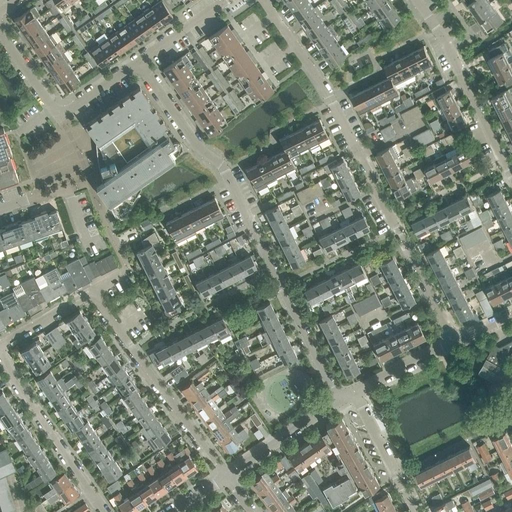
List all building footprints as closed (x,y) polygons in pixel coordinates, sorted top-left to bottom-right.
[(48,0),(46,2),(51,8),(54,5),(50,0),(48,0)] [(61,10),(71,3),(68,0),(54,0),(61,10)] [(117,8),(123,3),(121,0),(119,0),(114,4),(117,8)] [(161,0),(152,7),(160,17),(163,22),(172,16),(169,11),(161,0)] [(285,0),(291,10),(297,6),(305,0),(285,0)] [(291,10),(298,19),(303,15),(313,8),(307,0),(305,0),(297,6),(291,10)] [(349,7),(344,0),(340,3),(345,10),(349,7)] [(364,0),(371,9),(381,3),(384,0),(364,0)] [(371,9),(377,19),(387,12),(393,8),(387,0),(384,0),(381,3),(371,9)] [(469,5),(475,13),(485,6),(490,2),(488,0),(464,0),(463,1),(467,7),(469,5)] [(105,1),(98,6),(101,9),(107,5),(105,1)] [(496,11),(490,2),(485,6),(475,13),(480,22),(478,23),(486,34),(504,21),(500,17),(496,11)] [(59,12),(54,5),(51,8),(55,14),(59,12)] [(342,11),(338,5),(334,7),(339,14),(342,11)] [(14,20),(21,29),(33,20),(36,18),(40,15),(34,7),(34,6),(27,11),(14,20)] [(95,14),(101,9),(98,6),(92,10),(95,14)] [(298,19),(304,28),(310,25),(320,17),(320,18),(323,15),(316,6),(313,8),(303,15),(298,19)] [(109,7),(103,12),(105,15),(112,11),(109,7)] [(152,7),(143,13),(151,23),(154,28),(163,22),(160,17),(152,7)] [(400,17),(393,8),(387,12),(377,19),(384,28),(394,22),(400,17)] [(99,20),(105,15),(103,12),(97,16),(99,20)] [(349,15),(353,22),(357,19),(353,12),(349,15)] [(143,13),(134,19),(142,30),(145,34),(154,28),(151,23),(143,13)] [(87,14),(81,18),(83,22),(90,17),(87,14)] [(59,20),(63,26),(67,23),(62,17),(59,20)] [(304,28),(311,38),(316,34),(326,27),(320,18),(320,17),(310,25),(304,28)] [(343,19),(347,26),(351,23),(346,17),(343,19)] [(21,29),(27,38),(39,29),(42,27),(36,18),(33,20),(21,29)] [(77,26),(83,22),(81,18),(74,23),(77,26)] [(134,19),(126,25),(133,36),(137,41),(145,34),(142,30),(134,19)] [(362,25),(357,19),(353,22),(358,28),(362,25)] [(91,20),(85,24),(88,28),(94,24),(91,20)] [(71,29),(67,23),(63,26),(67,32),(71,29)] [(355,30),(351,23),(347,26),(351,33),(355,30)] [(81,32),(88,28),(85,24),(79,29),(81,32)] [(311,38),(318,47),(323,43),(333,36),(336,34),(330,24),(326,27),(316,34),(311,38)] [(126,25),(117,31),(124,42),(128,47),(137,41),(133,36),(126,25)] [(211,40),(217,48),(235,36),(238,34),(235,30),(232,32),(227,25),(214,34),(209,37),(211,40)] [(27,38),(33,47),(46,38),(49,36),(42,27),(39,29),(27,38)] [(117,31),(108,38),(115,48),(119,53),(128,47),(124,42),(117,31)] [(369,33),(363,38),(366,41),(372,37),(369,33)] [(71,37),(76,43),(79,41),(75,34),(71,37)] [(241,38),(238,34),(235,36),(217,48),(223,56),(225,59),(229,56),(243,47),(238,40),(241,38)] [(33,47),(39,56),(52,47),(55,45),(55,44),(57,43),(51,35),(49,36),(46,38),(33,47)] [(318,47),(324,56),(329,53),(340,45),(333,36),(323,43),(318,47)] [(108,38),(99,44),(107,55),(110,59),(119,53),(115,48),(108,38)] [(359,46),(366,41),(363,38),(356,42),(359,46)] [(489,59),(495,71),(510,63),(504,52),(509,49),(506,43),(489,51),(493,58),(489,59)] [(101,66),(110,59),(107,55),(99,44),(90,50),(97,61),(101,66)] [(39,56),(46,64),(58,56),(61,54),(55,45),(52,47),(39,56)] [(346,55),(340,45),(329,53),(324,56),(331,66),(336,62),(346,55)] [(425,46),(415,51),(423,68),(433,63),(425,46)] [(247,53),(243,47),(229,56),(225,59),(227,62),(232,70),(250,57),(253,55),(250,51),(247,53)] [(415,51),(405,56),(414,73),(423,68),(415,51)] [(46,64),(52,73),(64,65),(67,62),(69,61),(64,52),(61,54),(58,56),(46,64)] [(83,55),(88,61),(92,58),(87,52),(83,55)] [(256,60),(253,55),(250,57),(232,70),(238,77),(240,81),(244,78),(258,68),(253,61),(256,60)] [(405,56),(395,61),(404,78),(405,80),(415,75),(413,73),(414,73),(405,56)] [(165,79),(168,83),(171,81),(189,68),(181,57),(163,70),(168,77),(165,79)] [(96,65),(92,58),(88,61),(92,67),(96,65)] [(395,82),(397,84),(405,80),(404,78),(395,61),(386,66),(385,66),(391,77),(391,76),(394,82),(395,82)] [(511,61),(510,63),(495,71),(501,82),(504,81),(507,87),(511,84),(511,61)] [(52,73),(58,82),(64,78),(70,74),(74,71),(67,62),(64,65),(52,73)] [(174,85),(179,92),(196,79),(189,68),(171,81),(168,83),(171,87),(174,85)] [(263,75),(258,68),(244,78),(240,81),(242,84),(247,91),(265,79),(268,77),(265,73),(263,75)] [(79,79),(74,71),(70,74),(64,78),(58,82),(65,91),(76,83),(80,80),(79,79)] [(391,77),(381,81),(390,98),(400,93),(395,82),(394,82),(391,76),(391,77)] [(271,81),(268,77),(265,79),(247,91),(253,100),(255,103),(259,100),(273,90),(268,83),(271,81)] [(184,105),(187,103),(186,102),(204,90),(196,79),(179,92),(183,98),(181,100),(184,105)] [(381,81),(372,86),(380,103),(390,98),(381,81)] [(175,160),(173,157),(180,153),(181,151),(182,149),(182,147),(181,145),(180,143),(177,142),(175,142),(173,143),(166,133),(170,130),(140,86),(130,93),(127,95),(120,100),(117,102),(109,108),(106,110),(99,115),(95,117),(89,122),(85,124),(85,125),(95,140),(96,146),(96,152),(97,159),(98,164),(100,172),(101,176),(102,179),(102,182),(96,187),(109,206),(111,204),(114,211),(117,215),(117,216),(118,216),(119,217),(120,217),(121,217),(122,217),(123,217),(123,216),(124,216),(124,215),(139,192),(140,190),(141,188),(141,185),(141,183),(143,182),(175,160)] [(372,86),(362,91),(371,108),(372,111),(382,106),(380,103),(372,86)] [(434,98),(439,109),(444,107),(456,101),(451,90),(447,91),(445,86),(432,93),(435,98),(434,98)] [(187,103),(194,113),(212,101),(204,90),(186,102),(187,103)] [(361,113),(371,108),(362,91),(352,96),(361,113)] [(492,97),(498,109),(511,102),(505,91),(492,97)] [(390,98),(392,102),(402,97),(400,93),(390,98)] [(380,103),(382,106),(392,102),(390,98),(380,103)] [(196,122),(199,126),(201,124),(219,111),(212,101),(194,113),(199,120),(196,122)] [(444,107),(449,118),(462,111),(456,101),(444,107)] [(498,109),(503,119),(511,115),(511,104),(511,102),(498,109)] [(407,124),(424,116),(418,105),(401,114),(407,124)] [(371,108),(361,113),(362,116),(372,111),(371,108)] [(209,135),(227,123),(219,111),(201,124),(199,126),(201,130),(204,128),(209,135)] [(468,123),(462,111),(449,118),(455,129),(468,123)] [(511,115),(503,119),(509,131),(511,128),(511,115)] [(384,125),(390,122),(388,118),(387,118),(387,116),(379,120),(381,124),(384,125)] [(319,120),(309,125),(318,141),(319,145),(331,139),(329,136),(328,136),(319,120)] [(441,127),(439,123),(432,126),(434,131),(441,127)] [(387,141),(397,135),(391,124),(381,130),(387,141)] [(308,146),(310,150),(319,145),(318,141),(309,125),(300,129),(308,146)] [(0,186),(3,185),(18,180),(10,155),(12,154),(3,128),(0,129),(0,186)] [(419,148),(435,139),(430,128),(413,137),(419,148)] [(298,151),(308,146),(300,129),(290,134),(298,151)] [(289,156),(298,151),(290,134),(280,139),(285,150),(286,150),(289,156)] [(377,154),(383,165),(395,159),(398,157),(393,146),(389,147),(377,154)] [(470,146),(459,152),(465,164),(476,159),(470,146)] [(295,167),(289,156),(286,150),(285,150),(276,155),(284,172),(294,167),(295,167)] [(459,152),(448,157),(454,170),(465,164),(459,152)] [(448,157),(445,153),(434,159),(436,163),(443,176),(454,170),(448,157)] [(275,176),(284,172),(276,155),(266,160),(275,176)] [(383,165),(388,176),(401,170),(395,159),(383,165)] [(266,160),(257,164),(265,181),(266,184),(276,179),(275,177),(275,176),(266,160)] [(343,160),(330,166),(329,163),(323,166),(326,172),(333,172),(336,177),(349,171),(343,160)] [(432,181),(443,176),(436,163),(425,169),(432,181)] [(247,170),(255,186),(257,191),(267,186),(266,184),(265,181),(257,164),(247,170)] [(414,172),(416,176),(423,172),(421,167),(414,172)] [(388,176),(394,187),(406,181),(406,180),(401,170),(388,176)] [(336,177),(341,188),(354,182),(349,171),(336,177)] [(302,176),(306,184),(311,181),(307,174),(302,176)] [(412,192),(414,190),(408,179),(406,180),(406,181),(394,187),(400,198),(412,192)] [(111,204),(109,206),(115,216),(117,218),(119,219),(121,219),(123,219),(124,218),(126,217),(141,193),(142,190),(143,187),(143,185),(143,182),(141,183),(141,185),(141,188),(140,190),(139,192),(124,215),(124,216),(123,216),(123,217),(122,217),(121,217),(120,217),(119,217),(118,216),(117,216),(117,215),(114,211),(111,204)] [(318,182),(313,184),(319,196),(324,193),(318,182)] [(360,193),(354,182),(341,188),(347,200),(360,193)] [(313,184),(308,187),(313,199),(319,196),(313,184)] [(308,187),(301,190),(307,202),(313,199),(308,187)] [(488,195),(493,206),(506,200),(501,189),(488,195)] [(290,190),(283,193),(286,198),(293,194),(290,190)] [(302,204),(307,202),(301,190),(296,193),(302,204)] [(468,195),(457,201),(463,214),(474,208),(468,195)] [(215,198),(205,203),(213,220),(223,215),(215,198)] [(338,199),(330,203),(333,207),(341,203),(340,203),(338,199)] [(402,200),(395,203),(399,210),(405,206),(402,200)] [(493,206),(499,217),(511,211),(506,200),(493,206)] [(457,201),(446,206),(452,219),(463,214),(457,201)] [(205,203),(195,208),(204,225),(213,220),(205,203)] [(291,208),(293,212),(301,209),(298,204),(291,208)] [(265,211),(271,223),(283,217),(277,205),(265,211)] [(446,206),(435,212),(441,225),(452,219),(446,206)] [(195,208),(185,213),(194,230),(204,225),(195,208)] [(345,218),(349,216),(345,208),(341,210),(345,218)] [(47,211),(40,213),(48,235),(54,233),(63,230),(56,210),(50,212),(47,213),(47,211)] [(499,217),(505,228),(511,224),(511,211),(499,217)] [(435,212),(423,218),(430,230),(441,225),(435,212)] [(32,218),(26,221),(33,240),(42,237),(48,235),(40,213),(34,215),(35,218),(32,218)] [(185,213),(176,218),(185,235),(186,238),(195,233),(194,230),(185,213)] [(363,216),(352,221),(358,234),(369,228),(363,216)] [(271,223),(277,234),(289,228),(283,217),(271,223)] [(166,223),(175,240),(176,243),(186,238),(185,235),(176,218),(166,223)] [(419,236),(430,230),(423,218),(412,223),(419,236)] [(142,223),(141,223),(145,229),(152,226),(148,219),(142,223)] [(17,221),(11,223),(12,226),(18,245),(25,243),(28,242),(33,240),(26,221),(21,222),(21,223),(18,223),(17,221)] [(352,221),(341,227),(347,239),(358,234),(352,221)] [(466,231),(471,229),(467,221),(462,224),(466,231)] [(2,229),(0,229),(0,239),(4,250),(9,248),(12,247),(18,245),(12,226),(11,223),(5,225),(6,228),(3,229),(2,229)] [(301,230),(304,234),(311,230),(309,225),(301,230)] [(341,227),(330,232),(336,245),(347,239),(341,227)] [(482,227),(477,229),(482,241),(488,238),(482,227)] [(277,234),(282,245),(294,239),(289,228),(277,234)] [(450,229),(445,232),(449,240),(454,237),(450,229)] [(477,229),(471,232),(477,244),(482,241),(477,229)] [(137,251),(143,263),(158,255),(152,243),(159,240),(156,235),(154,232),(141,241),(144,247),(137,251)] [(325,251),(336,245),(330,232),(318,238),(325,251)] [(444,242),(449,240),(445,232),(441,234),(444,242)] [(471,232),(466,235),(471,246),(477,244),(471,232)] [(466,249),(471,246),(466,235),(460,238),(466,249)] [(282,245),(287,256),(300,250),(294,239),(282,245)] [(422,243),(426,251),(430,249),(427,241),(422,243)] [(428,253),(434,264),(446,258),(440,247),(428,253)] [(312,252),(315,256),(322,252),(320,248),(312,252)] [(465,254),(463,249),(455,253),(457,258),(465,254)] [(305,260),(300,250),(287,256),(293,267),(305,260)] [(172,253),(175,261),(180,258),(176,251),(172,253)] [(112,254),(106,257),(111,268),(117,265),(112,254)] [(143,263),(149,274),(164,266),(158,255),(143,263)] [(257,268),(250,255),(239,261),(246,273),(257,268)] [(106,257),(100,260),(106,270),(111,268),(106,257)] [(380,263),(385,274),(398,268),(393,257),(380,263)] [(71,275),(63,279),(69,290),(70,292),(80,287),(82,286),(82,285),(85,284),(91,281),(89,277),(94,275),(88,264),(83,266),(79,258),(66,265),(71,275)] [(183,266),(180,258),(175,261),(179,269),(183,266)] [(434,264),(439,275),(451,269),(446,258),(434,264)] [(100,273),(106,270),(100,260),(95,262),(100,272),(99,272),(100,273)] [(95,261),(88,264),(94,275),(99,272),(100,272),(95,262),(95,261)] [(239,261),(228,266),(235,279),(246,273),(239,261)] [(360,263),(348,269),(354,281),(366,275),(360,263)] [(149,274),(155,286),(170,278),(164,266),(149,274)] [(228,266),(217,272),(224,284),(235,279),(228,266)] [(464,271),(466,275),(474,271),(472,267),(464,271)] [(44,274),(36,278),(47,299),(46,299),(47,301),(57,296),(59,295),(60,295),(63,293),(69,290),(63,279),(61,274),(60,275),(57,268),(44,274)] [(385,274),(391,285),(404,279),(398,268),(385,274)] [(343,286),(347,295),(351,302),(355,300),(352,293),(353,292),(348,284),(354,281),(348,269),(337,274),(343,286)] [(439,275),(445,286),(457,280),(451,269),(439,275)] [(476,275),(474,271),(466,275),(469,279),(476,275)] [(217,272),(206,277),(213,290),(224,284),(217,272)] [(0,275),(0,282),(3,288),(10,284),(5,273),(0,275)] [(337,274),(326,280),(332,292),(343,286),(337,274)] [(13,288),(15,291),(18,298),(25,310),(35,305),(37,304),(41,302),(46,299),(47,299),(36,278),(35,276),(21,284),(13,288)] [(202,296),(213,290),(206,277),(195,283),(202,296)] [(511,283),(509,277),(498,283),(505,298),(511,294),(511,283)] [(155,286),(160,297),(176,290),(170,278),(155,286)] [(494,303),(505,298),(498,283),(495,278),(490,281),(493,286),(487,289),(494,303)] [(391,285),(397,297),(410,290),(404,279),(391,285)] [(326,280),(315,285),(321,298),(332,292),(326,280)] [(445,286),(450,297),(463,291),(457,280),(445,286)] [(373,291),(370,283),(364,286),(366,290),(368,289),(369,293),(373,291)] [(310,303),(321,298),(315,285),(304,290),(310,303)] [(485,293),(483,289),(476,293),(478,297),(485,293)] [(181,301),(176,290),(160,297),(166,309),(164,309),(167,316),(171,314),(172,316),(178,313),(177,311),(181,309),(178,303),(181,301)] [(415,301),(410,290),(397,297),(402,308),(415,301)] [(7,308),(0,311),(0,315),(5,325),(14,320),(16,319),(17,319),(20,317),(26,314),(25,310),(18,298),(15,291),(2,298),(7,308)] [(450,297),(456,308),(468,302),(463,291),(450,297)] [(375,293),(369,296),(375,308),(381,305),(375,293)] [(369,296),(364,299),(369,311),(375,308),(369,296)] [(364,299),(358,302),(364,313),(369,311),(364,299)] [(256,308),(262,319),(275,312),(269,301),(256,308)] [(325,314),(329,313),(325,305),(323,302),(320,303),(325,314)] [(359,316),(364,313),(358,302),(353,304),(359,316)] [(474,313),(468,302),(456,308),(462,319),(474,313)] [(66,321),(73,331),(88,321),(80,311),(80,310),(66,321)] [(280,323),(275,312),(262,319),(267,330),(280,323)] [(346,317),(349,321),(356,317),(354,313),(346,317)] [(320,322),(325,333),(338,327),(332,316),(320,322)] [(213,321),(211,322),(218,335),(217,335),(219,340),(231,334),(228,329),(222,317),(213,321)] [(237,317),(229,321),(231,325),(239,321),(237,317)] [(95,331),(88,321),(73,331),(78,337),(72,341),(77,348),(82,344),(81,342),(95,331)] [(207,340),(217,335),(218,335),(211,322),(201,328),(207,340)] [(286,334),(280,323),(267,330),(273,341),(286,334)] [(417,323),(406,329),(413,344),(425,338),(417,323)] [(56,327),(51,331),(58,341),(63,337),(56,327)] [(325,333),(331,344),(343,338),(338,327),(325,333)] [(201,328),(189,334),(196,346),(207,340),(201,328)] [(406,329),(395,334),(402,349),(413,344),(406,329)] [(45,335),(52,345),(58,341),(51,331),(45,335)] [(189,334),(179,339),(185,351),(196,346),(189,334)] [(291,345),(286,334),(273,341),(278,352),(291,345)] [(395,334),(384,339),(392,354),(402,349),(395,334)] [(88,345),(95,355),(107,346),(100,336),(100,335),(88,344),(88,345)] [(357,339),(359,343),(367,340),(365,335),(357,339)] [(67,342),(63,337),(58,341),(61,346),(67,342)] [(331,344),(336,355),(349,349),(343,338),(331,344)] [(22,351),(29,362),(44,352),(38,344),(41,342),(39,339),(36,341),(21,351),(22,351)] [(179,339),(167,345),(174,357),(185,351),(179,339)] [(380,360),(392,354),(384,339),(373,345),(380,360)] [(21,350),(21,351),(36,341),(36,340),(21,350)] [(486,358),(479,372),(506,387),(510,380),(511,377),(511,372),(508,370),(510,366),(506,364),(510,358),(511,359),(511,341),(499,348),(497,347),(494,346),(494,345),(497,341),(496,340),(486,358)] [(56,350),(61,346),(58,341),(52,345),(56,350)] [(223,352),(227,349),(222,343),(218,345),(223,352)] [(167,345),(149,354),(156,366),(174,357),(167,345)] [(297,357),(291,345),(278,352),(284,364),(297,357)] [(95,355),(102,365),(115,356),(107,346),(95,355)] [(236,352),(231,354),(234,360),(241,356),(237,349),(235,350),(236,352)] [(336,355),(341,366),(354,360),(349,349),(336,355)] [(29,362),(22,351),(21,351),(21,350),(36,373),(37,373),(36,373),(36,372),(29,362)] [(51,362),(44,352),(29,362),(36,372),(36,373),(51,363),(51,362)] [(204,352),(200,355),(205,362),(209,359),(204,352)] [(202,364),(205,362),(200,355),(197,358),(202,364)] [(102,365),(110,375),(122,366),(115,356),(102,365)] [(64,367),(69,364),(65,359),(61,362),(64,367)] [(73,362),(76,368),(81,364),(78,359),(73,362)] [(359,371),(354,360),(341,366),(347,377),(359,371)] [(260,366),(258,361),(251,365),(253,369),(260,366)] [(36,373),(37,373),(51,363),(36,373)] [(85,370),(81,364),(76,368),(80,374),(85,370)] [(169,373),(173,378),(185,369),(181,364),(169,373)] [(110,375),(117,385),(129,376),(122,366),(110,375)] [(36,378),(36,379),(50,370),(50,369),(36,378)] [(50,370),(51,370),(58,381),(64,391),(71,401),(78,411),(85,421),(50,369),(50,370)] [(189,374),(185,369),(173,378),(177,383),(189,374)] [(199,381),(210,372),(207,369),(196,377),(199,381)] [(37,380),(44,390),(58,381),(51,370),(50,370),(36,379),(37,380)] [(506,387),(479,372),(483,375),(506,388),(506,387)] [(72,378),(76,384),(80,381),(76,375),(72,378)] [(136,384),(129,376),(117,385),(123,393),(124,394),(134,387),(136,385),(136,384)] [(44,390),(37,380),(36,379),(36,378),(36,379),(71,431),(71,430),(64,420),(58,410),(51,400),(44,390)] [(87,382),(91,388),(96,385),(92,379),(87,382)] [(44,390),(51,400),(64,391),(58,381),(44,390)] [(181,388),(189,399),(193,395),(196,393),(204,387),(200,382),(195,386),(192,381),(189,383),(186,385),(181,388)] [(99,390),(96,385),(91,388),(94,393),(99,390)] [(121,396),(129,406),(142,397),(134,387),(124,394),(121,396)] [(189,399),(196,409),(201,406),(204,403),(207,401),(206,401),(211,397),(211,398),(221,390),(220,388),(216,391),(215,390),(210,394),(204,387),(196,393),(193,395),(189,399)] [(223,388),(221,390),(211,398),(214,401),(226,392),(223,388)] [(2,391),(11,405),(20,418),(29,431),(38,444),(47,457),(56,470),(56,471),(56,470),(2,390),(2,391)] [(0,392),(0,412),(11,405),(2,391),(0,392)] [(51,400),(58,410),(71,401),(64,391),(51,400)] [(86,398),(90,404),(95,400),(91,394),(86,398)] [(504,395),(498,398),(502,404),(507,402),(504,395)] [(129,406),(136,416),(149,407),(142,397),(129,406)] [(58,410),(64,420),(78,411),(71,401),(58,410)] [(196,409),(204,419),(208,416),(211,414),(214,412),(219,408),(215,402),(210,406),(207,401),(204,403),(201,406),(196,409)] [(0,412),(0,413),(8,426),(20,418),(11,405),(0,412)] [(112,411),(108,406),(103,409),(107,414),(112,411)] [(136,416),(144,426),(156,417),(149,407),(136,416)] [(204,419),(211,429),(216,426),(219,424),(222,421),(218,416),(222,413),(219,408),(214,412),(211,414),(208,416),(204,419)] [(73,429),(74,429),(85,421),(78,411),(64,420),(71,430),(73,429)] [(0,414),(11,431),(11,430),(8,426),(0,413),(0,414)] [(257,427),(262,423),(255,413),(249,416),(257,427)] [(100,418),(104,424),(109,421),(105,414),(100,418)] [(364,492),(379,483),(341,416),(333,421),(326,425),(329,430),(336,443),(364,492)] [(164,427),(156,417),(144,426),(140,429),(147,438),(147,439),(151,436),(164,427)] [(8,426),(11,430),(11,431),(8,433),(14,441),(17,439),(29,431),(20,418),(8,426)] [(87,420),(94,430),(101,440),(108,450),(115,460),(121,470),(122,471),(123,471),(122,470),(88,419),(87,420)] [(116,423),(119,428),(124,425),(121,419),(116,423)] [(85,421),(74,429),(81,439),(94,430),(87,420),(85,421)] [(211,429),(218,439),(223,436),(226,434),(229,432),(234,428),(230,422),(225,426),(222,421),(219,424),(216,426),(211,429)] [(128,430),(124,425),(119,428),(123,433),(128,430)] [(171,437),(164,427),(151,436),(147,439),(147,438),(145,440),(153,450),(159,446),(171,437)] [(237,432),(234,428),(229,432),(226,434),(223,436),(218,439),(227,451),(229,450),(231,448),(235,445),(238,443),(237,443),(249,435),(244,428),(237,432)] [(494,433),(497,438),(506,433),(504,428),(494,433)] [(88,449),(81,439),(74,429),(73,429),(108,480),(109,480),(108,480),(108,479),(101,469),(95,459),(88,449)] [(81,439),(88,449),(101,440),(94,430),(81,439)] [(295,464),(298,469),(305,465),(330,447),(333,445),(336,443),(329,430),(326,432),(321,435),(320,432),(307,442),(299,447),(288,455),(295,464)] [(17,439),(26,452),(38,444),(29,431),(17,439),(14,441),(17,439)] [(494,439),(499,450),(511,443),(506,433),(497,438),(494,439)] [(114,438),(119,445),(120,444),(124,441),(119,435),(114,438)] [(26,452),(17,439),(41,474),(35,465),(26,452)] [(88,449),(95,459),(108,450),(101,440),(88,449)] [(130,443),(134,449),(139,445),(135,440),(130,443)] [(499,450),(505,460),(511,456),(511,444),(511,443),(499,450)] [(26,452),(35,465),(47,457),(38,444),(26,452)] [(478,447),(483,458),(490,454),(485,444),(478,447)] [(142,450),(139,445),(134,449),(137,453),(142,450)] [(416,473),(427,467),(438,462),(449,457),(459,451),(470,446),(471,446),(470,445),(416,473)] [(470,446),(459,451),(466,464),(477,459),(470,446)] [(189,457),(187,455),(191,452),(187,447),(184,449),(174,455),(174,456),(176,459),(175,459),(178,463),(179,463),(187,475),(197,469),(189,456),(189,457)] [(0,476),(4,475),(15,470),(6,449),(0,451),(0,476)] [(95,459),(101,469),(115,460),(108,450),(95,459)] [(459,451),(449,457),(455,470),(466,464),(459,451)] [(171,462),(175,459),(176,459),(174,456),(174,455),(171,452),(167,455),(171,462)] [(492,459),(490,454),(483,458),(486,462),(492,459)] [(138,461),(134,455),(128,459),(132,465),(138,461)] [(292,465),(285,455),(279,459),(286,469),(292,465)] [(511,456),(505,460),(505,461),(500,463),(505,473),(504,473),(505,474),(510,471),(511,470),(511,456)] [(56,470),(47,457),(35,465),(41,474),(24,485),(26,490),(31,487),(32,487),(44,479),(56,471),(56,470)] [(449,457),(438,462),(444,475),(455,470),(449,457)] [(166,465),(161,458),(156,461),(161,468),(166,465)] [(434,481),(423,486),(422,486),(423,486),(477,459),(466,464),(455,470),(444,475),(434,481)] [(121,470),(115,460),(101,469),(108,479),(108,480),(122,471),(121,470)] [(341,472),(346,470),(344,467),(345,467),(343,463),(342,464),(341,461),(336,464),(337,467),(337,468),(338,469),(339,470),(339,471),(341,472)] [(444,475),(438,462),(427,467),(434,481),(444,475)] [(178,463),(168,470),(177,482),(187,475),(179,463),(178,463)] [(27,471),(23,465),(17,469),(21,475),(27,471)] [(156,472),(151,465),(147,468),(151,475),(156,472)] [(423,486),(434,481),(427,467),(416,473),(423,486)] [(293,468),(286,473),(289,476),(296,471),(293,468)] [(168,470),(159,477),(167,489),(177,482),(168,470)] [(64,471),(64,472),(71,482),(78,493),(79,492),(64,471)] [(108,480),(109,480),(122,471),(108,480)] [(251,483),(259,493),(265,488),(269,486),(272,483),(274,482),(271,478),(266,471),(264,473),(261,475),(258,478),(251,483)] [(44,494),(47,499),(58,492),(71,482),(64,472),(51,481),(54,487),(44,494)] [(146,479),(141,472),(136,475),(141,482),(146,479)] [(134,493),(129,497),(137,509),(147,502),(139,490),(137,487),(137,488),(127,474),(123,477),(134,493)] [(349,494),(357,489),(350,476),(333,485),(332,483),(323,488),(333,506),(350,496),(349,494)] [(159,477),(149,483),(157,496),(167,489),(159,477)] [(111,492),(121,485),(117,480),(107,487),(111,492)] [(78,493),(71,482),(58,492),(47,499),(50,504),(61,496),(65,502),(78,493)] [(276,485),(274,482),(272,483),(269,486),(265,488),(259,493),(266,503),(273,498),(276,496),(279,494),(282,492),(276,485)] [(149,483),(144,486),(143,484),(137,487),(139,490),(147,502),(157,496),(149,483)] [(310,485),(306,489),(310,494),(314,491),(312,488),(310,485)] [(495,493),(492,487),(478,494),(481,500),(495,493)] [(123,511),(133,511),(137,509),(129,497),(124,500),(119,492),(113,496),(118,504),(123,511)] [(286,498),(282,492),(279,494),(276,496),(273,498),(266,503),(272,511),(274,511),(280,508),(284,506),(287,503),(289,502),(286,498)] [(0,495),(0,501),(11,498),(10,493),(0,495)] [(440,493),(432,497),(435,502),(442,499),(440,493)] [(376,500),(381,511),(393,505),(388,494),(376,500)] [(0,505),(1,508),(13,504),(11,498),(0,501),(0,505)] [(434,509),(435,511),(453,511),(458,510),(453,499),(447,503),(434,509)] [(469,500),(461,503),(463,508),(471,504),(469,500)] [(274,511),(296,511),(291,505),(289,502),(287,503),(284,506),(280,508),(274,511)] [(36,511),(45,511),(47,511),(41,503),(34,508),(36,511)] [(87,511),(90,510),(86,503),(72,511),(87,511)]
